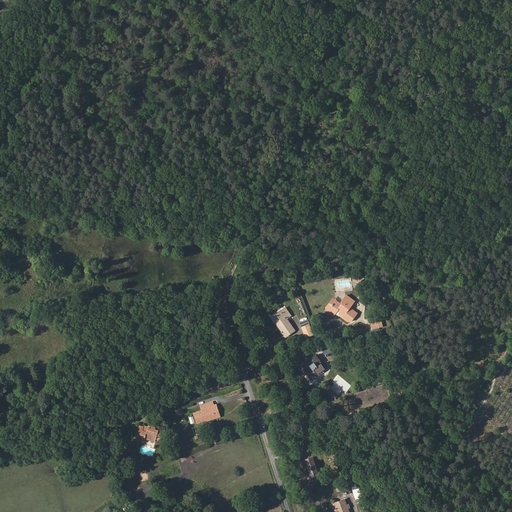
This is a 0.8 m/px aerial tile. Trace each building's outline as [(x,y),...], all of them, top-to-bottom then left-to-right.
[(354,317),(356,314),(349,309),(354,302),(346,296),(342,303),(342,304),(341,304),(336,301),(329,311),(335,315),(339,310),(341,312),(342,316),(351,322),(355,322),(357,319),(354,317)] [(329,311),(336,301),(333,299),(326,309),(329,311)] [(295,330),(287,319),(292,315),(286,307),(281,310),(284,314),(276,320),(281,327),(280,328),(286,337),(295,330)] [(276,320),(284,314),(281,310),(270,318),(273,322),(274,321),(276,320)] [(377,323),(371,325),(373,331),(379,329),(377,323)] [(308,326),(301,328),(304,336),(311,333),(308,326)] [(324,353),(331,352),(329,344),(323,346),(324,353)] [(305,369),(310,377),(317,373),(317,374),(325,369),(321,363),(322,363),(316,354),(310,358),(309,357),(302,362),(306,369),(305,369)] [(329,389),(327,391),(333,395),(332,397),(335,399),(337,395),(329,389)] [(215,417),(212,407),(215,406),(213,403),(201,406),(202,410),(194,412),(197,423),(215,417)] [(165,440),(167,430),(151,426),(150,427),(143,425),(143,427),(139,426),(135,439),(144,442),(146,437),(160,441),(161,439),(165,440)] [(353,484),(351,485),(355,495),(361,493),(359,486),(357,486),(356,483),(357,482),(355,477),(351,478),(353,484)] [(334,502),(337,511),(349,511),(345,498),(334,502)]
